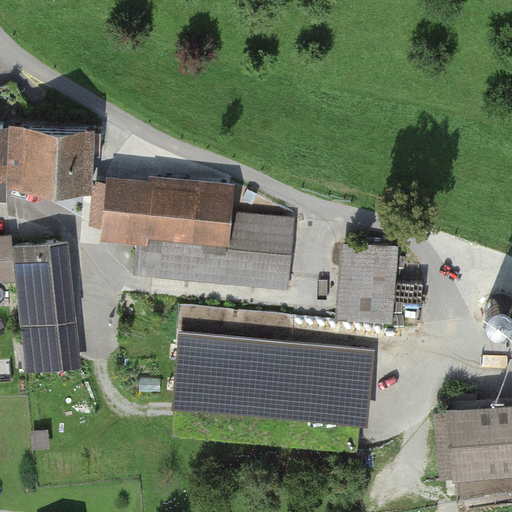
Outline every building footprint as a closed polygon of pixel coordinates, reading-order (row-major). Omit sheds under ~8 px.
[(91,128),(14,125),(12,179),(89,182),(91,128)] [(142,244),(139,276),(293,289),(299,219),(249,215),(252,184),(122,173),(116,242),(142,244)] [(88,370),(79,242),(19,246),(18,236),(0,237),(0,284),(21,283),(27,374),(88,370)] [(409,246),(351,240),(343,319),(401,325),(409,246)] [(488,318),(491,322),(495,324),(500,325),(505,324),(509,321),(511,317),(511,302),(510,300),(506,297),(501,296),(497,296),(492,298),(489,301),(486,305),(485,309),(486,314),(488,318)] [(380,350),(184,331),(174,433),(370,452),(380,350)] [(511,404),(444,410),(450,483),(511,477),(511,404)]
